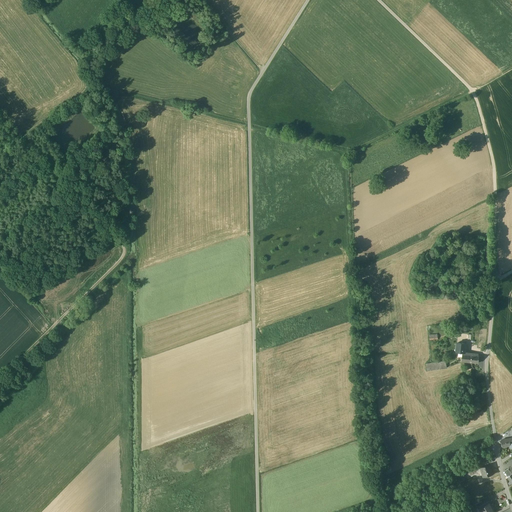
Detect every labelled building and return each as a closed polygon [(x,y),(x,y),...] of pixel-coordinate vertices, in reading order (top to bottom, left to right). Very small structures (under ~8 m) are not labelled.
[(466,344),(457,343),(456,352),(462,352),(465,353),(466,344)] [(465,353),(462,352),(462,361),(478,363),(479,356),(477,356),(477,354),(465,353)] [(446,361),(426,364),(427,370),(447,368),(446,361)] [(511,437),(509,438),(501,439),(502,446),(510,445),(510,447),(511,446),(511,437)] [(490,465),(480,467),(482,473),(483,473),(484,477),(492,475),(491,470),(490,470),(489,465),(490,465)] [(472,470),(457,477),(460,482),(474,475),(472,470)] [(483,504),(477,507),(478,507),(481,511),(491,507),(490,505),(491,504),(489,501),(483,504)]
